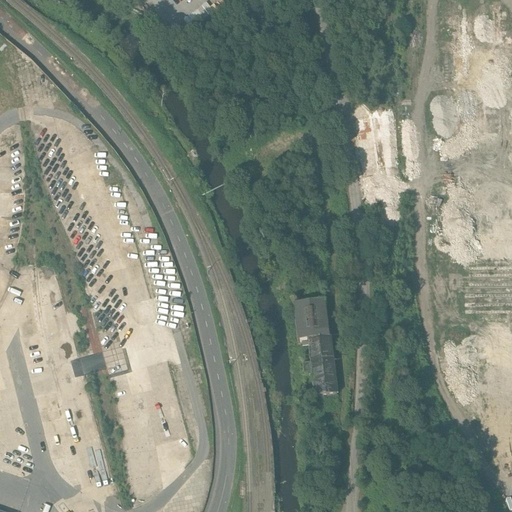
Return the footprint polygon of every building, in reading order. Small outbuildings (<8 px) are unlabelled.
[(511,49),(452,52),(461,264),(511,261),(511,49)] [(371,120),(354,122),(362,181),(362,185),(374,185),(374,180),(379,179),(371,120)] [(374,185),(362,185),(363,205),(375,205),(374,185)] [(322,284),(312,285),(314,294),(323,293),(322,284)] [(325,302),(294,306),(298,343),(308,342),(311,365),(303,366),(304,376),(312,375),(314,387),(311,388),(312,398),(336,395),(329,338),(325,302)] [(511,324),(484,325),(485,337),(468,337),(469,362),(486,361),(487,397),(511,396),(511,324)] [(511,396),(487,397),(490,471),(511,470),(511,396)]
